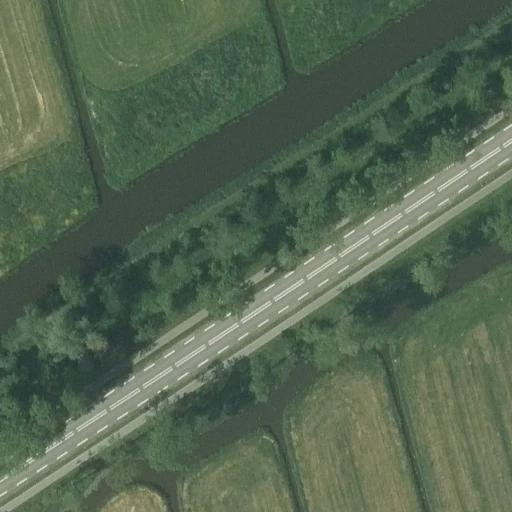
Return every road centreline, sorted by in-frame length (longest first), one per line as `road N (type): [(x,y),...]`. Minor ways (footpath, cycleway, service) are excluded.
road 1 (primary): [(0,480),(511,142)]
road 2 (track): [(0,352),(511,16)]
